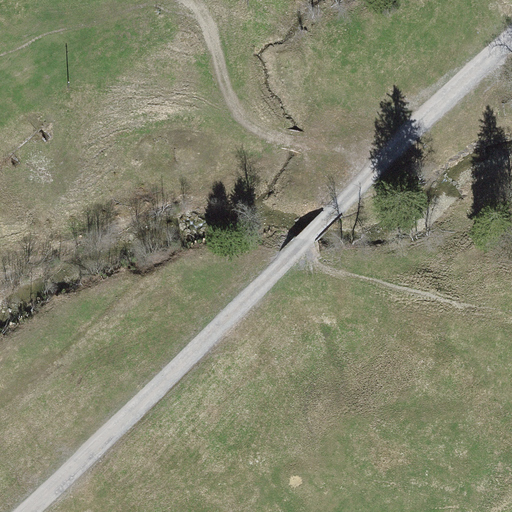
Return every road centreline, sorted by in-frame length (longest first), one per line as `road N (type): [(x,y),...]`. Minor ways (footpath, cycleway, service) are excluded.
road 1 (track): [(27,511),(382,164)]
road 2 (track): [(382,164),(511,47)]
